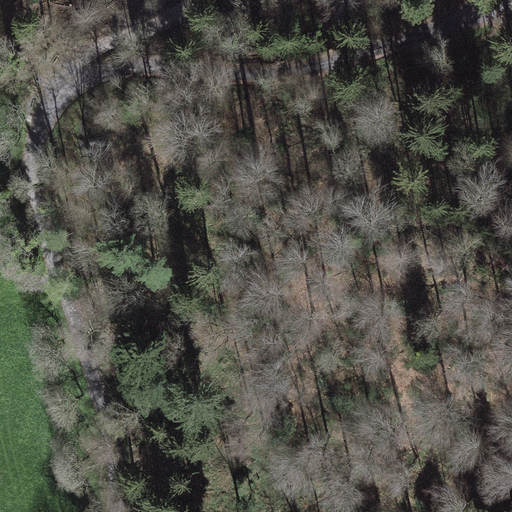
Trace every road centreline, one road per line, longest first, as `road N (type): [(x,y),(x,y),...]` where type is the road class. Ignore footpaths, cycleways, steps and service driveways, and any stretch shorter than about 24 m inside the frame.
road 1 (track): [(497,0),(471,19),(301,68),(126,70),(81,85),(45,114),(59,254),(104,415),(108,511)]
road 2 (track): [(45,114),(74,56),(130,38),(194,0)]
